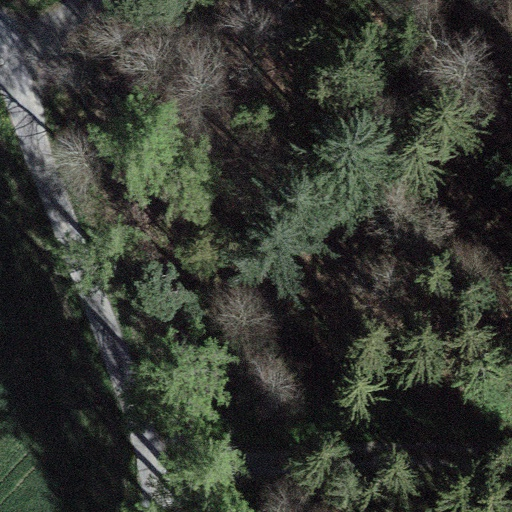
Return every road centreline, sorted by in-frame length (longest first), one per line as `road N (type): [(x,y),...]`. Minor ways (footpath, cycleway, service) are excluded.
road 1 (track): [(0,77),(163,488)]
road 2 (track): [(163,488),(268,460),(375,451),(511,465)]
